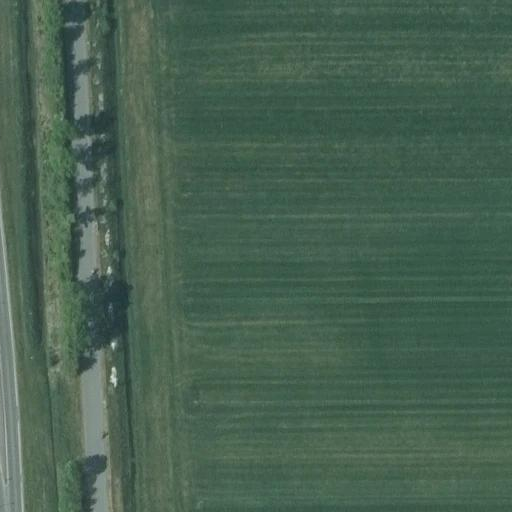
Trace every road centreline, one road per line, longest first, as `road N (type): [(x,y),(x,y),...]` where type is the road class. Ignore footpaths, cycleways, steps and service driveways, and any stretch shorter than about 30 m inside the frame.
road 1 (unclassified): [(98,511),(74,0)]
road 2 (tertiary): [(14,511),(0,289)]
